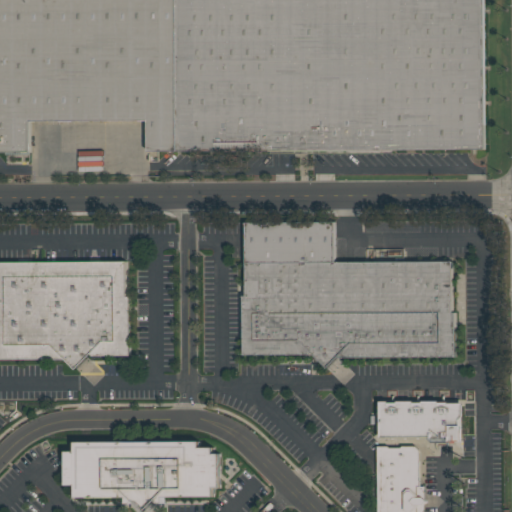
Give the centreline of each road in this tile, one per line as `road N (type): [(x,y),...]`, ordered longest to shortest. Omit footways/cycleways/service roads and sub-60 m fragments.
road 1 (residential): [(511,192),(0,197)]
road 2 (residential): [(0,462),(36,430),(63,423),(212,422),(239,432),(317,511)]
road 3 (residential): [(190,421),(191,195)]
